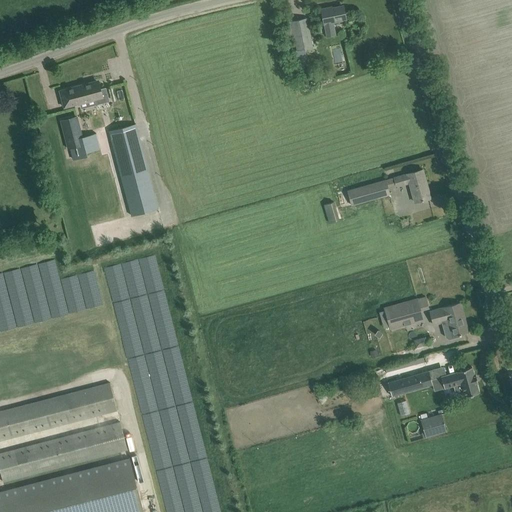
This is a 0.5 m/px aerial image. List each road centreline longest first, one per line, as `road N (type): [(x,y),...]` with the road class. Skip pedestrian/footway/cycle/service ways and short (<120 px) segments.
road 1 (unclassified): [(511,362),(411,0)]
road 2 (unclassified): [(0,72),(234,0)]
